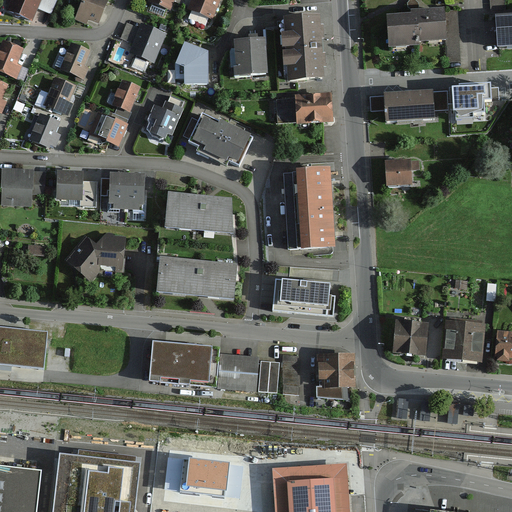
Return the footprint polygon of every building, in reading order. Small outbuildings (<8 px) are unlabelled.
[(41,0),(13,0),(9,12),(32,22),(41,0)] [(108,0),(86,0),(80,17),(99,25),(108,0)] [(150,0),(172,10),(176,0),(183,3),(184,0),(150,0)] [(184,0),(183,3),(191,7),(189,11),(216,22),(225,0),(184,0)] [(424,19),(389,21),(391,50),(429,49),(429,45),(457,43),(456,13),(423,14),(424,19)] [(329,18),(291,20),(295,83),(332,81),(331,50),(329,18)] [(511,18),(497,19),(497,21),(499,50),(499,51),(511,50),(511,18)] [(141,29),(128,24),(122,39),(134,44),(131,52),(155,62),(167,34),(144,25),(141,29)] [(202,44),(189,38),(179,63),(190,67),(189,86),(212,86),(213,55),(200,50),(202,44)] [(272,42),(238,44),(240,79),(274,77),(272,42)] [(6,44),(0,58),(0,71),(12,76),(23,51),(6,44)] [(91,52),(71,44),(60,71),(84,81),(89,69),(85,67),(91,52)] [(77,88),(57,79),(45,106),(69,117),(74,106),(70,104),(77,88)] [(143,88),(126,81),(116,106),(134,113),(143,88)] [(0,83),(0,115),(2,116),(7,104),(3,102),(10,87),(0,83)] [(492,89),(451,91),(453,119),(494,116),(492,89)] [(447,93),(370,98),(371,113),(385,112),(386,126),(436,122),(435,112),(448,111),(447,93)] [(337,124),(336,97),(302,99),(301,101),(279,102),(280,123),(304,122),(305,126),(337,124)] [(160,107),(153,109),(146,130),(152,137),(169,144),(185,105),(171,100),(166,110),(160,107)] [(88,125),(94,109),(86,106),(80,122),(88,125)] [(129,124),(99,113),(91,134),(121,146),(129,124)] [(190,145),(242,170),(256,139),(205,115),(201,123),(193,119),(184,137),(192,141),(190,145)] [(61,124),(41,116),(30,143),(50,151),(61,124)] [(417,164),(386,165),(387,186),(418,185),(417,164)] [(45,174),(3,172),(1,206),(33,207),(34,195),(44,195),(45,174)] [(333,211),(331,172),(284,174),(288,251),(335,249),(333,211)] [(84,175),(58,174),(57,199),(83,200),(84,183),(84,175)] [(114,176),(111,211),(123,212),(124,207),(130,207),(132,178),(114,176)] [(132,178),(130,207),(135,207),(134,213),(148,214),(151,180),(132,178)] [(100,184),(84,183),(83,200),(83,208),(99,209),(100,184)] [(235,201),(169,196),(167,229),(233,233),(235,201)] [(88,236),(65,260),(91,282),(105,270),(127,273),(131,243),(109,236),(102,245),(88,236)] [(47,247),(28,246),(27,254),(46,255),(47,247)] [(237,267),(161,260),(158,294),(234,300),(237,267)] [(331,286),(275,281),(272,314),(334,319),(336,299),(330,298),(331,286)] [(498,286),(488,285),(487,302),(496,303),(498,286)] [(467,326),(446,324),(443,361),(463,363),(467,326)] [(486,328),(467,326),(463,363),(482,365),(486,328)] [(47,334),(0,328),(0,363),(44,368),(47,334)] [(396,328),(395,356),(426,358),(428,330),(396,328)] [(511,336),(499,336),(497,362),(511,363),(511,336)] [(150,383),(216,389),(219,350),(154,345),(150,383)] [(222,357),(219,389),(256,392),(258,361),(222,357)] [(305,357),(287,357),(286,400),(304,400),(305,357)] [(356,358),(319,358),(319,387),(326,387),(326,389),(356,389),(356,358)] [(279,395),(281,364),(263,362),(261,393),(279,395)] [(409,401),(399,400),(397,419),(407,420),(409,401)] [(431,403),(422,402),(420,422),(430,423),(431,403)] [(459,406),(449,405),(448,425),(458,425),(459,406)] [(474,407),(464,406),(463,417),(473,418),(474,407)] [(76,455),(58,452),(50,511),(117,511),(123,470),(134,471),(136,455),(77,448),(76,455)] [(353,511),(350,466),(280,472),(283,511),(353,511)] [(34,511),(38,473),(0,469),(0,511),(34,511)]
